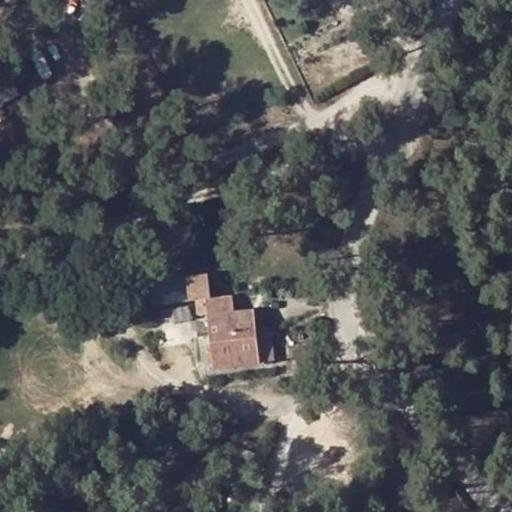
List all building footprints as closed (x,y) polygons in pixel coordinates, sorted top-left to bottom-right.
[(160,238),(195,228),(192,216),(156,225),(160,238)] [(195,228),(160,238),(162,251),(198,242),(195,228)] [(209,315),(215,367),(275,359),(271,326),(256,328),(253,311),(235,313),(233,294),(213,296),(210,274),(190,276),(193,299),(196,298),(199,317),(209,315)] [(170,306),(174,339),(195,337),(192,304),(170,306)] [(162,318),(148,319),(150,334),(163,333),(162,318)]
